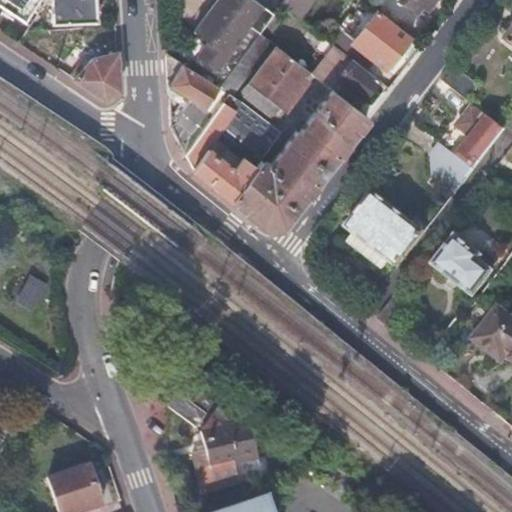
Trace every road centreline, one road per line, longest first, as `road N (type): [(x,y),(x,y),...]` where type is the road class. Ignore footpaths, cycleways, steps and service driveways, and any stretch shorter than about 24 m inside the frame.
road 1 (residential): [(275,265),(480,0)]
road 2 (unclassified): [(275,265),(508,449)]
road 3 (tertiary): [(107,398),(85,311),(88,284),(139,154)]
road 4 (unclassified): [(139,154),(275,265)]
road 5 (residential): [(139,154),(0,60)]
road 6 (tertiary): [(138,0),(139,154)]
road 7 (residential): [(0,360),(72,405),(107,398)]
road 8 (tertiary): [(147,511),(107,398)]
